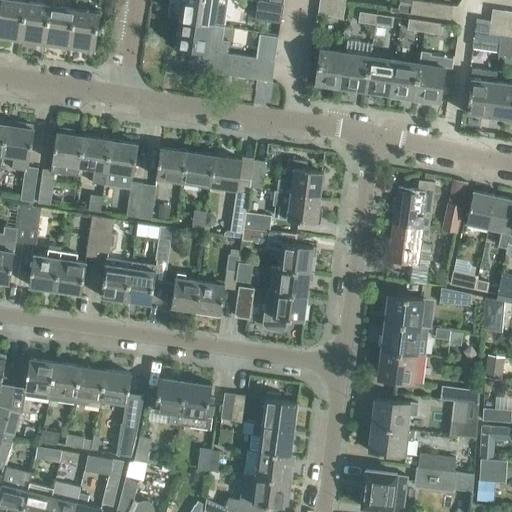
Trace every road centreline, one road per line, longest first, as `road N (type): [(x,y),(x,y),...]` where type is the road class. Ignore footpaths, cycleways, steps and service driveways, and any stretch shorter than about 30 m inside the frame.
road 1 (residential): [(344,365),(0,315)]
road 2 (residential): [(377,135),(124,96)]
road 3 (residential): [(344,365),(377,135)]
road 4 (residential): [(324,511),(344,365)]
road 5 (residential): [(511,163),(377,135)]
road 6 (residential): [(124,96),(0,78)]
